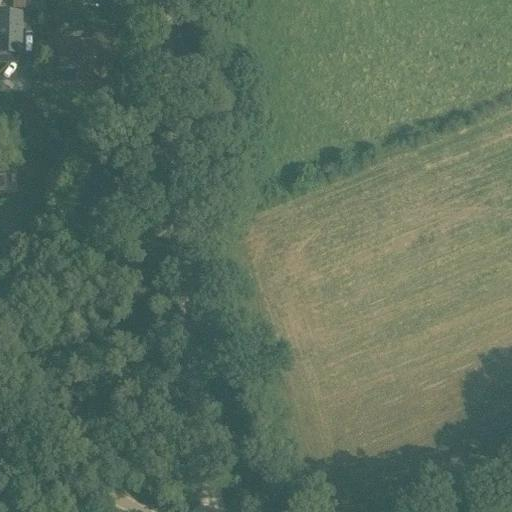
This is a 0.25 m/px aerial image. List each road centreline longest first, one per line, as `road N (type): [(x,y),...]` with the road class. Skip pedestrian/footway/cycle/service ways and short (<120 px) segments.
road 1 (track): [(162,0),(196,433),(211,498)]
road 2 (residential): [(136,511),(0,452)]
